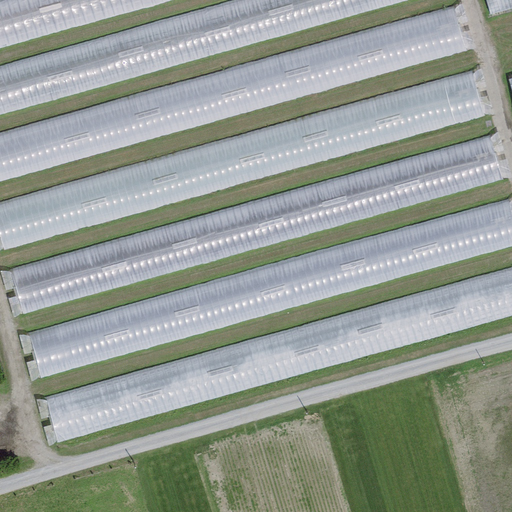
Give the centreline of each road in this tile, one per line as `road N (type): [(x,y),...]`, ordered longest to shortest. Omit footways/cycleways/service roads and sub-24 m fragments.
road 1 (track): [(0,489),(511,341)]
road 2 (track): [(0,302),(49,474)]
road 3 (track): [(469,0),(511,153)]
road 4 (track): [(364,383),(403,511)]
